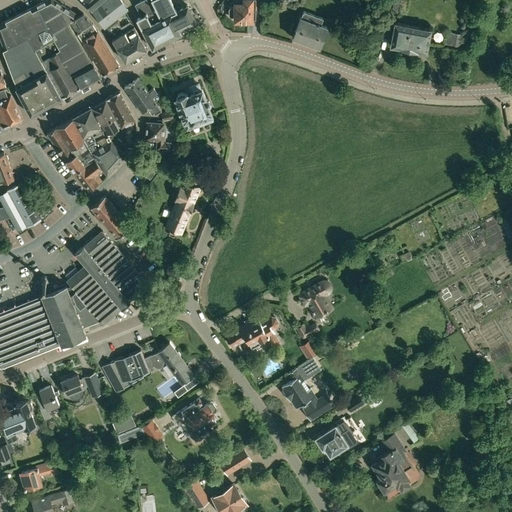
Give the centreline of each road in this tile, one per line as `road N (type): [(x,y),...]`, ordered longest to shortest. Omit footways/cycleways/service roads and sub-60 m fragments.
road 1 (tertiary): [(511,89),(409,91),(258,41),(234,54)]
road 2 (residential): [(189,302),(235,161),(234,54)]
road 3 (residential): [(327,511),(189,302)]
road 4 (residential): [(0,376),(189,302)]
road 5 (residential): [(80,211),(142,141),(141,122),(116,80)]
